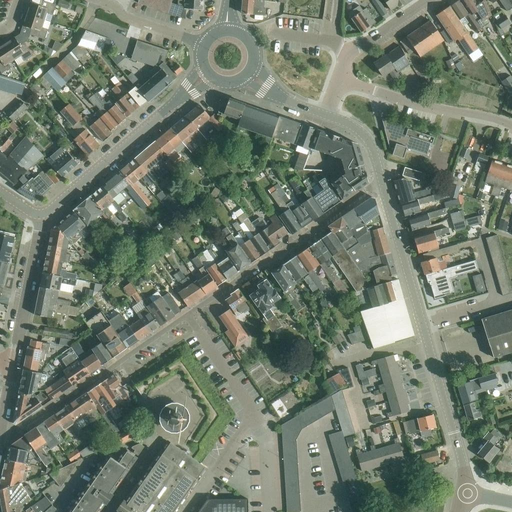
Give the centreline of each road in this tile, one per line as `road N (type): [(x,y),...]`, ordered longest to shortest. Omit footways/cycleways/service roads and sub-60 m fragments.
road 1 (residential): [(187,511),(254,415),(188,316)]
road 2 (residential): [(188,316),(382,182)]
road 3 (residential): [(0,440),(188,316)]
road 4 (secondary): [(40,215),(206,76)]
road 5 (residential): [(511,128),(339,80)]
road 6 (tertiary): [(465,493),(422,323)]
road 7 (secondary): [(14,364),(40,215)]
road 8 (tertiary): [(422,323),(382,182)]
